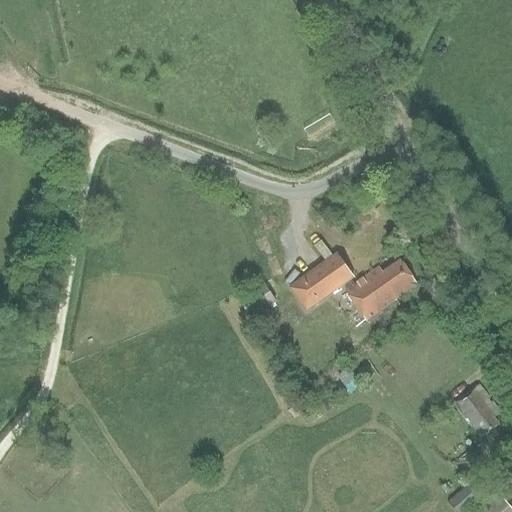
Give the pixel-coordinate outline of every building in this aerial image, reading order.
[(418,285),(402,261),(384,274),(380,269),(355,287),(351,281),(355,278),(338,256),(291,290),(308,312),(346,285),(350,290),(347,292),(368,321),(398,301),(397,300),(418,285)] [(251,320),(278,303),(266,283),(239,300),(251,320)] [(362,384),(349,366),(338,375),(352,392),(362,384)] [(497,418),(502,413),(481,386),(455,406),(482,440),(502,424),(497,418)] [(341,397),(336,391),(322,402),(327,408),(341,397)] [(449,503),(456,511),(469,511),(490,494),(476,478),(449,503)] [(511,511),(511,507),(503,497),(485,511),(511,511)]
